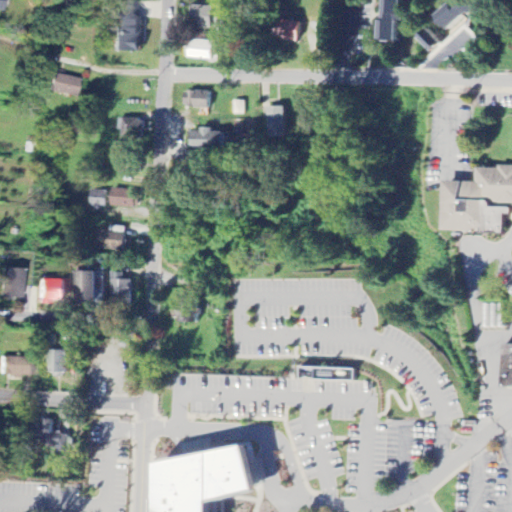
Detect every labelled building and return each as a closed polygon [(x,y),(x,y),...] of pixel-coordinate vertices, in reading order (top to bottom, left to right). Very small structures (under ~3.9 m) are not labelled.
[(401,0),(382,0),(383,42),(402,41),(401,0)] [(456,0),(436,19),(450,33),(471,12),(459,0),(456,0)] [(144,52),(144,18),(136,18),(137,2),(117,1),(116,52),(144,52)] [(190,26),(225,28),(226,8),(191,6),(190,26)] [(302,42),(305,24),(277,20),(274,38),(302,42)] [(216,42),(189,41),(189,59),(215,60),(216,42)] [(47,92),(74,98),(78,80),(51,74),(47,92)] [(212,109),(212,93),(184,92),(184,108),(212,109)] [(268,108),(268,138),(287,138),(286,108),(268,108)] [(124,140),(144,140),(145,120),(125,119),(124,140)] [(194,150),(226,150),(226,131),(193,131),(194,150)] [(137,175),(138,156),(119,155),(119,174),(137,175)] [(447,232),(484,232),(484,235),(506,235),(507,216),(511,215),(511,168),(480,168),(480,183),(448,182),(447,232)] [(137,209),(137,190),(113,189),(112,208),(137,209)] [(108,191),(91,190),(91,209),(108,209),(108,191)] [(127,234),(99,232),(98,251),(126,252),(127,234)] [(21,299),(22,270),(2,269),(0,298),(21,299)] [(98,273),(77,272),(76,302),(97,303),(98,273)] [(124,274),(111,273),(110,307),(132,307),(133,281),(124,281),(124,274)] [(68,281),(39,281),(39,305),(67,306),(68,281)] [(198,301),(176,300),(175,323),(196,324),(198,301)] [(511,344),(505,344),(503,387),(511,387),(511,344)] [(70,352),(50,352),(50,375),(70,376),(70,352)] [(34,360),(3,359),(2,376),(34,377),(34,360)] [(55,435),(55,422),(35,420),(34,440),(47,440),(46,455),(70,456),(71,436),(55,435)] [(251,449),(263,495),(214,505),(213,511),(160,511),(161,468),(251,449)]
